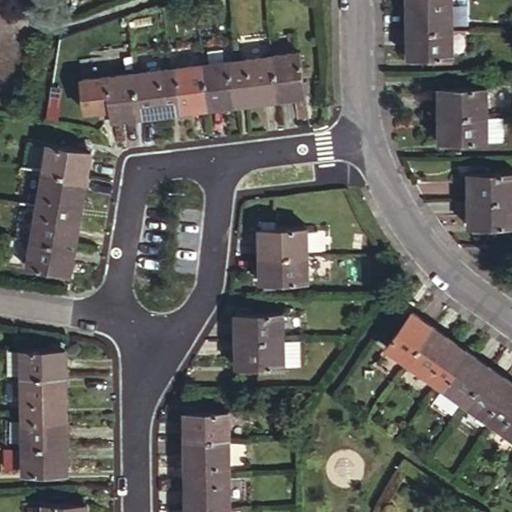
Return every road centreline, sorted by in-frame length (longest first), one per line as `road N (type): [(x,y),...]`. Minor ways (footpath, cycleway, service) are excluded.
road 1 (residential): [(366,139),(382,180),(432,250),(511,316)]
road 2 (residential): [(221,158),(160,167),(137,183),(117,283),(118,320)]
road 3 (residential): [(172,330),(145,368),(137,396),(137,511)]
road 4 (residential): [(172,330),(207,290),(221,158)]
road 5 (residential): [(366,139),(221,158)]
road 6 (residential): [(357,0),(366,139)]
